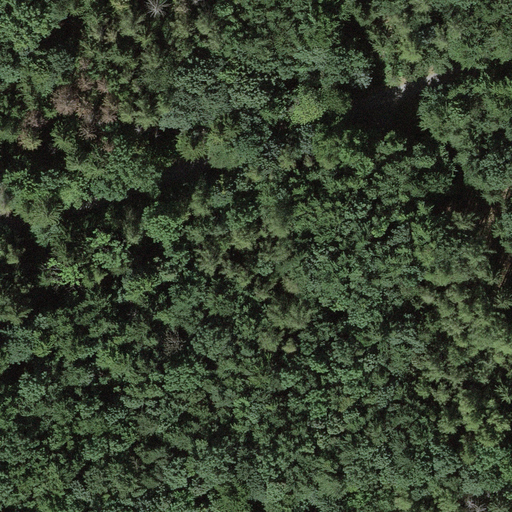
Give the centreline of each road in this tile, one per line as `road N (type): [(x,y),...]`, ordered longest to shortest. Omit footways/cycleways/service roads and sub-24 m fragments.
road 1 (track): [(0,226),(394,90),(511,58)]
road 2 (track): [(394,90),(387,127),(354,160),(0,321)]
road 3 (track): [(216,511),(511,455)]
